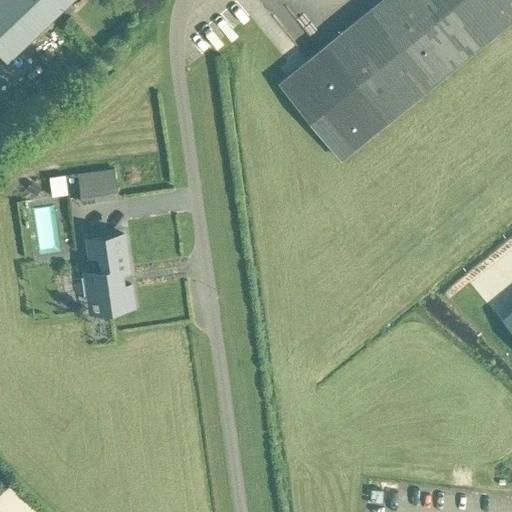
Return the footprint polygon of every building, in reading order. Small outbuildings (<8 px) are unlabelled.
[(0,0),(0,55),(7,62),(72,0),(0,0)] [(511,0),(380,0),(279,83),(341,158),(511,19),(511,0)] [(204,52),(235,26),(228,17),(197,43),(204,52)] [(118,194),(114,168),(78,173),(81,199),(118,194)] [(88,300),(101,298),(103,309),(134,305),(131,283),(123,284),(121,272),(129,271),(123,233),(87,238),(89,256),(95,255),(97,269),(84,271),(88,300)]
